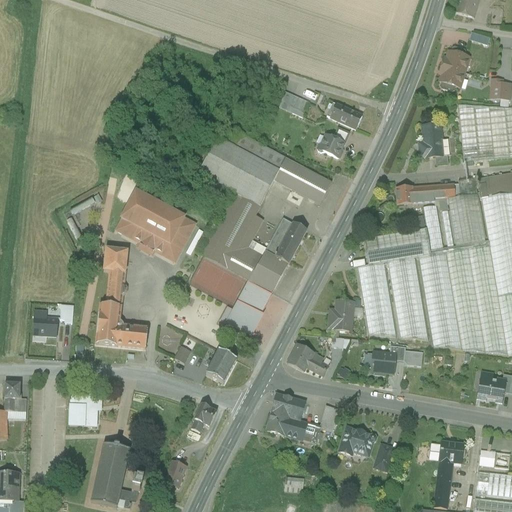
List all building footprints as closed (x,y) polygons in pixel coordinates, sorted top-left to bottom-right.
[(456,0),(453,15),(472,20),(477,0),(456,0)] [(486,47),(488,37),(468,32),(466,42),(486,47)] [(511,43),(502,42),(500,54),(511,55),(511,43)] [(464,52),(453,49),(451,50),(450,54),(448,54),(446,61),(443,60),(441,68),(464,75),(468,60),(464,59),(465,55),(464,52)] [(464,75),(441,68),(438,76),(441,77),(439,84),(441,85),(439,89),(441,91),(451,94),(454,93),(455,89),(459,91),(464,75)] [(490,103),(492,92),(486,90),(483,102),(490,103)] [(309,105),(293,98),(288,109),(304,116),(309,105)] [(361,119),(332,105),(326,119),(355,132),(361,119)] [(511,112),(456,109),(461,165),(511,160),(511,112)] [(439,128),(421,129),(423,152),(418,153),(419,163),(433,161),(439,161),(439,159),(438,151),(441,151),(439,128)] [(302,171),(223,130),(198,177),(233,196),(259,211),(273,184),(290,193),(302,171)] [(349,136),(337,131),(333,141),(341,145),(341,146),(343,147),(344,147),(349,136)] [(333,141),(325,138),(320,148),(318,149),(317,152),(318,154),(320,156),(323,155),(337,161),(338,160),(340,156),(339,155),(343,147),(341,146),(341,145),(333,141)] [(446,159),(439,159),(439,161),(433,161),(434,168),(447,166),(446,159)] [(331,186),(302,171),(290,193),(319,208),(331,186)] [(511,177),(476,182),(479,202),(481,202),(511,197),(511,177)] [(474,181),(457,183),(457,188),(459,200),(476,197),(474,181)] [(452,188),(432,190),(433,202),(439,202),(439,205),(446,204),(446,201),(447,201),(453,200),(452,188)] [(432,190),(416,191),(417,203),(433,202),(432,190)] [(416,191),(395,192),(396,208),(417,206),(417,203),(416,191)] [(184,219),(135,193),(120,221),(121,221),(115,233),(139,246),(140,250),(150,255),(154,254),(175,265),(195,226),(184,220),(184,219)] [(259,211),(233,196),(200,257),(203,259),(246,282),(248,283),(272,296),(288,267),(265,254),(262,259),(258,266),(236,254),(255,219),(259,211)] [(476,197),(459,200),(453,200),(447,201),(454,250),(483,245),(476,197)] [(511,197),(481,202),(488,244),(489,250),(497,299),(511,296),(511,197)] [(452,250),(446,208),(440,208),(446,251),(452,250)] [(435,209),(423,210),(427,232),(430,254),(441,252),(435,209)] [(262,259),(248,251),(262,224),(255,219),(236,254),(258,266),(262,259)] [(76,244),(83,241),(74,220),(68,223),(76,244)] [(283,221),(265,254),(288,267),(306,234),(283,221)] [(427,232),(363,243),(366,269),(383,266),(387,265),(414,261),(417,261),(444,256),(448,256),(485,250),(485,251),(489,250),(488,244),(441,252),(430,254),(427,232)] [(485,250),(448,256),(463,352),(502,356),(485,251),(485,250)] [(127,254),(106,251),(103,274),(110,274),(106,308),(100,307),(95,347),(116,349),(145,352),(147,331),(122,329),(121,326),(119,324),(120,310),(122,298),(125,296),(126,291),(123,287),(127,254)] [(444,256),(417,261),(431,349),(459,352),(444,256)] [(414,261),(387,265),(398,339),(426,342),(414,261)] [(366,269),(356,270),(367,336),(395,339),(383,266),(366,269)] [(272,296),(248,283),(238,301),(262,314),(272,296)] [(511,300),(496,303),(504,357),(511,357),(511,300)] [(353,307),(334,305),(332,323),(328,323),(327,332),(350,334),(351,320),(361,321),(360,313),(352,312),(353,307)] [(57,321),(45,321),(46,315),(34,314),(33,337),(55,339),(57,321)] [(331,349),(347,351),(348,341),(332,339),(331,349)] [(323,361),(297,347),(287,366),(303,374),(306,370),(323,379),(328,369),(321,365),(323,361)] [(190,354),(180,349),(174,361),(184,366),(190,354)] [(405,350),(390,349),(389,357),(395,357),(394,363),(403,364),(405,350)] [(236,363),(218,353),(213,363),(209,362),(206,367),(210,369),(205,378),(223,387),(236,363)] [(389,357),(372,355),(371,371),(375,371),(374,377),(384,378),(385,376),(393,377),(394,363),(395,357),(389,357)] [(346,379),(348,371),(341,370),(339,378),(346,379)] [(511,378),(503,377),(501,385),(504,385),(502,395),(511,397),(511,378)] [(500,405),(502,395),(504,385),(501,385),(491,383),(480,381),(477,401),(500,405)] [(19,386),(4,386),(4,401),(5,413),(13,414),(13,401),(19,402),(19,401),(19,386)] [(101,399),(71,397),(70,407),(69,407),(68,427),(96,429),(98,408),(101,408),(101,399)] [(305,405),(275,397),(270,415),(271,416),(289,421),(300,423),(305,405)] [(13,401),(13,414),(5,413),(5,414),(26,414),(26,401),(19,401),(19,402),(13,401)] [(209,411),(201,407),(193,422),(194,423),(190,431),(199,435),(203,427),(209,429),(216,414),(209,411)] [(338,412),(325,408),(319,431),(331,434),(338,412)] [(26,414),(5,414),(5,417),(6,417),(6,422),(25,423),(26,414)] [(289,421),(271,416),(266,433),(284,438),(289,421)] [(300,423),(289,421),(284,438),(302,443),(304,435),(306,427),(302,426),(303,424),(300,423)] [(315,429),(306,427),(304,435),(313,438),(314,433),(315,429)] [(364,436),(356,433),(357,432),(356,432),(355,434),(346,431),(339,453),(351,457),(352,454),(360,457),(362,452),(369,454),(372,445),(375,443),(375,441),(374,438),(371,437),(369,438),(365,437),(365,435),(364,436)] [(200,438),(189,433),(187,438),(198,443),(200,438)] [(313,438),(304,435),(302,443),(315,447),(319,434),(314,433),(313,438)] [(462,447),(440,445),(440,449),(430,447),(428,462),(438,463),(438,464),(452,465),(460,466),(462,447)] [(113,449),(104,447),(103,448),(105,449),(103,456),(102,455),(102,456),(103,457),(102,464),(100,463),(100,464),(101,465),(100,472),(99,471),(99,473),(100,473),(98,480),(97,480),(97,481),(98,481),(97,488),(96,488),(95,489),(96,489),(95,496),(94,496),(94,497),(95,497),(93,504),(92,504),(92,505),(100,506),(100,507),(101,508),(101,507),(107,508),(106,509),(107,509),(107,508),(117,510),(117,509),(116,509),(118,501),(119,502),(119,500),(125,502),(124,511),(130,511),(132,505),(136,506),(138,496),(127,494),(127,495),(120,494),(120,493),(119,493),(121,486),(122,486),(122,485),(121,485),(122,478),(124,478),(124,477),(123,477),(124,469),(125,470),(125,469),(124,468),(126,461),(127,462),(127,460),(126,460),(127,453),(129,453),(129,452),(120,451),(113,449)] [(393,451),(380,447),(373,470),(386,474),(393,451)] [(509,456),(489,454),(489,451),(486,451),(486,453),(480,452),(478,467),(508,471),(509,456)] [(185,469),(171,464),(164,481),(170,483),(169,487),(178,490),(185,469)] [(452,465),(438,464),(433,510),(446,511),(452,465)] [(511,477),(477,473),(475,496),(511,500),(511,477)] [(19,476),(0,474),(0,510),(0,511),(14,511),(17,511),(17,504),(19,476)] [(303,495),(304,480),(285,478),(283,492),(303,495)] [(160,482),(132,482),(132,492),(160,492),(160,482)] [(511,511),(511,504),(474,500),(472,511),(511,511)]
